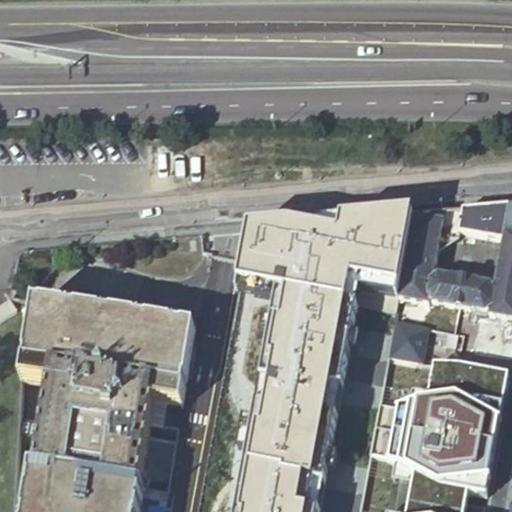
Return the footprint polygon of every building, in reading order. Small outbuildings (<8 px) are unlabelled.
[(511,323),(511,208),(508,209),(502,246),(494,290),(434,279),(446,215),(413,218),(397,301),(397,303),(428,309),(429,306),(445,309),(445,310),(471,315),(472,314),(488,317),(488,319),(511,323)] [(508,209),(460,213),(458,237),(502,246),(508,209)] [(397,301),(413,218),(336,225),(332,239),(280,230),(247,232),(235,296),(272,304),(267,327),(264,327),(258,364),(260,365),(257,385),(325,398),(333,352),(328,351),(335,308),(341,309),(345,291),(397,301)] [(26,300),(21,382),(49,387),(35,473),(29,472),(23,511),(137,511),(141,489),(136,488),(146,423),(150,401),(165,404),(180,406),(193,326),(26,300)] [(341,309),(335,308),(328,351),(333,352),(325,398),(257,385),(223,379),(198,511),(333,511),(353,403),(357,404),(372,315),(341,309)] [(393,326),(387,361),(391,362),(415,367),(418,367),(424,332),(393,326)] [(388,511),(415,367),(391,362),(362,511),(388,511)] [(478,511),(499,401),(446,391),(422,511),(478,511)] [(161,425),(165,404),(150,401),(146,423),(161,425)]
